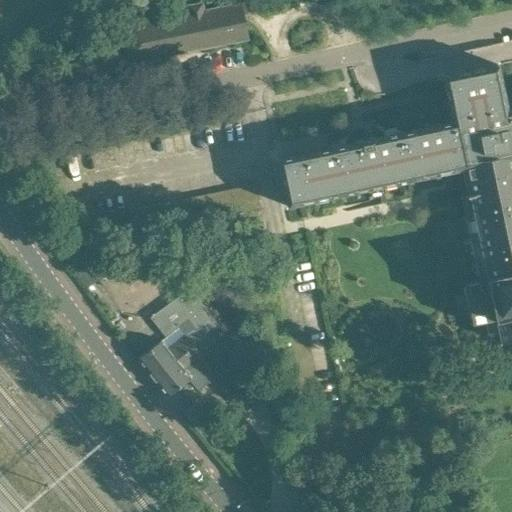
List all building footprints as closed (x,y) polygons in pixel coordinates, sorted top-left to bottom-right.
[(120,26),(124,44),(128,64),(247,39),(240,2),(203,9),(201,2),(186,5),(188,12),(163,18),(161,10),(146,13),(148,21),(120,26)] [(511,108),(507,110),(497,65),(497,63),(441,75),(450,122),(276,159),(286,206),(366,189),(368,197),(385,194),(383,185),(461,169),(463,179),(458,180),(461,194),(460,194),(478,280),(463,283),(472,323),(484,321),(487,334),(498,332),(500,343),(511,340),(511,108)] [(243,187),(248,211),(260,209),(255,184),(243,187)] [(230,189),(235,214),(248,211),(243,187),(230,189)] [(217,192),(222,216),(235,214),(230,189),(217,192)] [(204,195),(209,219),(222,216),(217,192),(204,195)] [(192,197),(197,222),(209,219),(204,195),(192,197)] [(179,200),(184,224),(197,222),(192,197),(179,200)] [(166,202),(171,227),(184,224),(179,200),(166,202)] [(153,205),(158,230),(171,227),(166,202),(153,205)] [(141,208),(146,232),(158,230),(153,205),(141,208)] [(128,210),(133,235),(146,232),(141,208),(128,210)] [(152,346),(136,359),(152,378),(217,325),(190,287),(182,292),(148,316),(165,337),(179,327),(184,334),(166,348),(160,340),(152,346)] [(217,325),(152,378),(167,397),(182,384),(190,378),(182,368),(199,355),(200,356),(211,348),(214,352),(203,360),(245,414),(266,397),(242,367),(232,354),(236,351),(217,325)]
